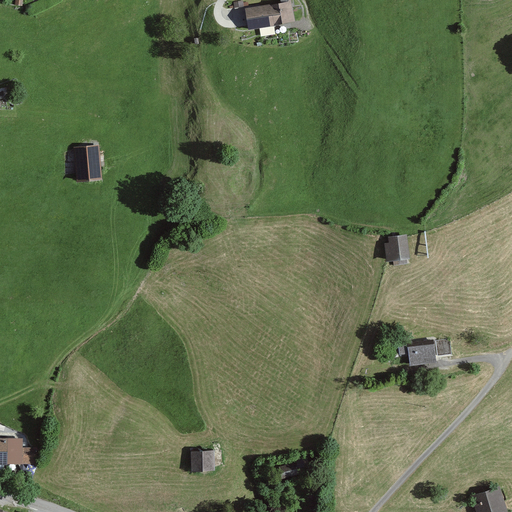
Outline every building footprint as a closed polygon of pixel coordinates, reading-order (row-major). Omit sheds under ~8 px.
[(282,0),(282,5),(237,11),(240,33),(293,26),(289,0),(282,0)] [(94,148),(69,149),(70,184),(95,183),(94,148)] [(407,236),(390,238),(393,261),(410,259),(407,236)] [(432,342),(395,347),(398,368),(434,364),(432,342)] [(0,463),(39,465),(39,447),(23,447),(23,438),(0,437),(0,463)] [(214,451),(194,450),(193,470),(214,471),(214,451)] [(298,462),(278,467),(281,479),(301,474),(298,462)] [(498,511),(495,494),(468,499),(469,511),(498,511)]
